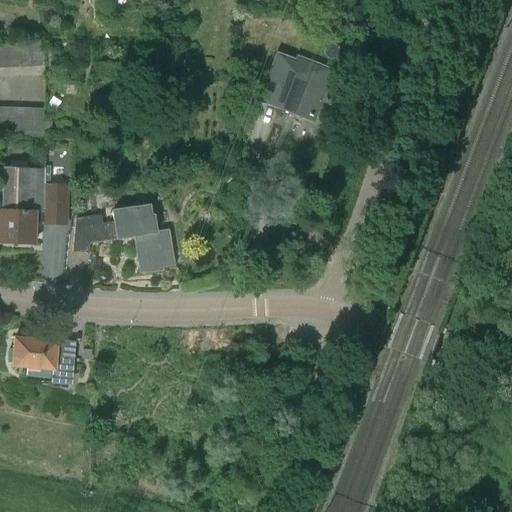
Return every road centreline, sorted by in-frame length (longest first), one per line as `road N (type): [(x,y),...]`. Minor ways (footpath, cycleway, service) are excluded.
road 1 (residential): [(0,297),(332,313)]
road 2 (residential): [(430,0),(332,313)]
road 3 (residential): [(451,354),(332,313)]
road 4 (track): [(267,511),(311,396)]
